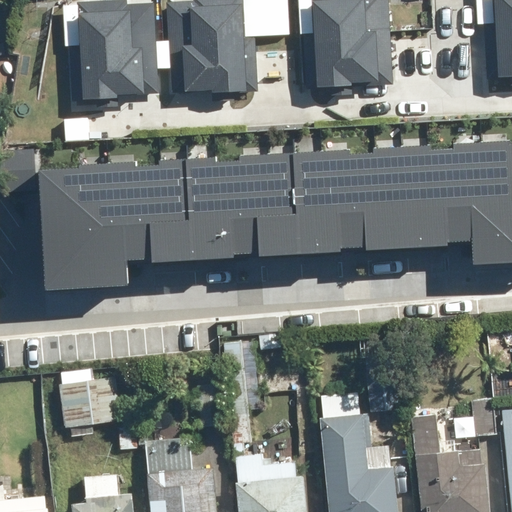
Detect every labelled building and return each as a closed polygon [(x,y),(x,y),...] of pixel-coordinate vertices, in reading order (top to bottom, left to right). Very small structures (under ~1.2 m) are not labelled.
[(86,96),(159,92),(154,0),(80,5),(86,96)] [(176,96),(263,92),(260,39),(253,37),(251,0),(173,0),(171,0),(176,96)] [(314,0),(319,89),(357,87),(357,82),(377,81),(378,88),(399,87),(393,0),(314,0)] [(511,0),(496,0),(500,78),(511,77),(511,0)] [(511,131),(41,159),(50,310),(167,303),(166,281),(482,262),(482,278),(511,276),(511,131)] [(27,244),(0,243),(0,259),(7,260),(7,266),(42,266),(42,252),(27,252),(27,244)] [(255,335),(256,349),(286,346),(284,332),(255,335)] [(235,480),(238,511),(306,511),(303,474),(294,475),(292,462),(273,464),(271,451),(243,454),(241,442),(250,441),(239,340),(221,342),(236,480),(235,480)] [(367,409),(397,408),(394,358),(364,360),(367,409)] [(60,382),(57,382),(63,426),(119,420),(113,376),(91,378),(90,368),(58,372),(60,382)] [(194,385),(198,426),(222,424),(218,383),(194,385)] [(471,400),(474,434),(493,433),(490,398),(471,400)] [(511,511),(511,408),(500,410),(509,511),(511,511)] [(410,415),(418,511),(487,511),(483,461),(479,461),(478,446),(438,450),(434,413),(410,415)] [(322,436),(328,511),(395,511),(389,444),(364,446),(362,432),(322,436)] [(142,441),(149,511),(216,511),(211,464),(191,466),(188,437),(142,441)] [(85,499),(71,501),(72,511),(133,511),(132,495),(118,497),(116,471),(82,475),(85,499)] [(0,511),(47,511),(46,494),(0,498),(0,511)]
